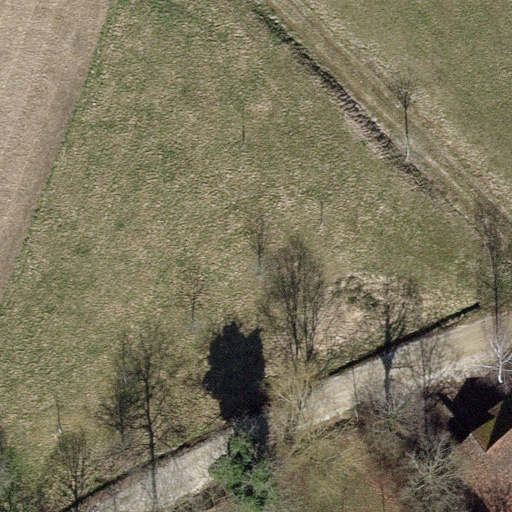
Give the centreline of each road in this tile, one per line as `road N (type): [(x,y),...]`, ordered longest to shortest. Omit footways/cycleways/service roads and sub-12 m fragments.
road 1 (track): [(511,335),(285,409),(153,477),(109,511)]
road 2 (track): [(511,229),(281,0)]
